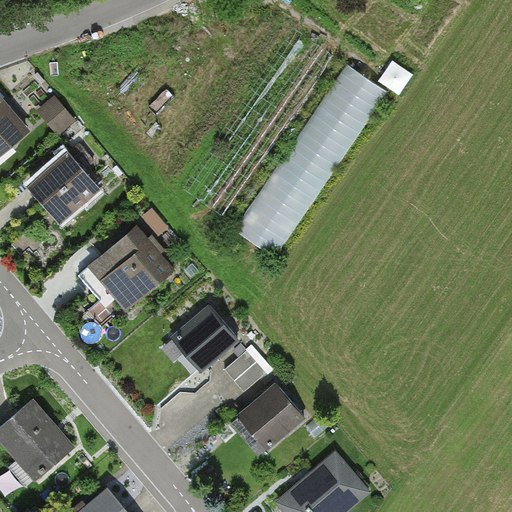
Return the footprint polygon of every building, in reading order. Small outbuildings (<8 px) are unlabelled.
[(382,77),(402,91),(415,71),(395,57),(382,77)] [(283,255),(387,84),(346,59),(242,230),(283,255)] [(61,133),(79,117),(58,91),(39,106),(61,133)] [(0,152),(26,132),(0,100),(0,152)] [(98,190),(64,153),(26,187),(61,224),(98,190)] [(174,271),(132,228),(85,273),(127,316),(174,271)] [(242,345),(207,304),(165,340),(200,381),(242,345)] [(228,364),(247,388),(275,366),(255,342),(228,364)] [(233,419),(265,458),(305,425),(273,386),(233,419)] [(73,449),(31,402),(0,429),(0,446),(34,484),(73,449)] [(282,511),(351,511),(372,495),(335,451),(275,503),(282,511)] [(127,511),(105,484),(70,511),(127,511)]
